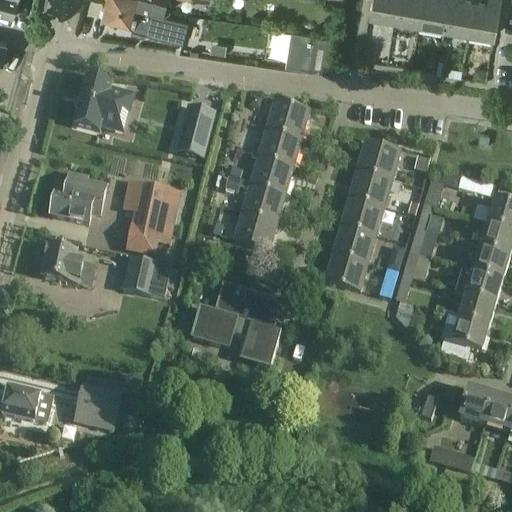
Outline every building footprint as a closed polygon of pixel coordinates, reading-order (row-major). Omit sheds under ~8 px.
[(0,0),(0,13),(14,17),(18,0),(0,0)] [(175,14),(175,17),(162,15),(106,0),(101,19),(133,27),(132,30),(147,34),(148,32),(190,39),(193,16),(175,14)] [(172,5),(168,0),(106,0),(162,15),(170,12),(172,5)] [(394,18),(396,0),(371,0),(369,14),(394,18)] [(419,23),(423,0),(396,0),(394,18),(419,23)] [(443,27),(448,0),(423,0),(419,23),(443,27)] [(469,32),(474,0),(448,0),(443,27),(469,32)] [(494,36),(500,0),(486,0),(487,1),(479,0),(474,0),(469,32),(494,36)] [(293,33),(287,66),(310,70),(316,37),(293,33)] [(86,82),(74,127),(99,134),(100,131),(114,135),(120,113),(129,116),(134,98),(110,92),(111,89),(86,82)] [(300,146),(309,114),(274,104),(265,136),(300,146)] [(182,131),(176,155),(202,162),(209,138),(182,131)] [(291,176),(300,146),(265,136),(256,165),(291,176)] [(392,185),(400,155),(364,145),(356,175),(392,185)] [(283,204),(291,176),(256,165),(250,186),(240,183),(239,189),(248,192),(248,193),(283,204)] [(383,214),(392,185),(356,175),(348,204),(383,214)] [(65,197),(55,195),(50,219),(88,227),(91,215),(100,217),(105,190),(85,186),(87,181),(69,177),(65,197)] [(433,211),(439,190),(429,187),(423,208),(433,211)] [(159,233),(168,194),(141,188),(126,254),(153,260),(156,246),(168,248),(171,235),(159,233)] [(283,204),(248,193),(241,218),(276,228),(283,204)] [(511,234),(511,207),(483,199),(480,210),(490,213),(486,226),(511,234)] [(375,242),(383,214),(348,204),(339,232),(375,242)] [(426,234),(433,211),(423,208),(416,231),(426,234)] [(386,226),(402,227),(403,213),(387,212),(386,226)] [(269,254),(276,228),(241,218),(233,243),(269,254)] [(509,259),(511,249),(511,234),(486,226),(479,250),(509,259)] [(419,258),(426,234),(416,231),(409,255),(419,258)] [(367,271),(375,242),(339,232),(331,260),(367,271)] [(502,283),(509,259),(479,250),(470,248),(467,259),(476,261),(472,273),(502,283)] [(79,290),(84,266),(74,264),(76,255),(49,249),(48,251),(43,250),(41,262),(45,263),(41,281),(79,290)] [(412,282),(419,258),(409,255),(401,279),(412,282)] [(360,295),(367,271),(331,260),(324,285),(360,295)] [(171,272),(129,262),(122,293),(164,303),(171,272)] [(397,276),(400,266),(388,263),(385,272),(397,276)] [(495,307),(502,283),(475,278),(472,275),(461,272),(455,294),(465,298),(495,307)] [(404,307),(412,282),(401,279),(394,304),(404,307)] [(273,332),(282,302),(221,285),(213,313),(198,309),(189,341),(227,352),(232,338),(244,341),(238,364),(271,373),(282,335),(273,332)] [(488,331),(495,307),(465,298),(458,322),(488,331)] [(418,337),(424,313),(414,310),(408,334),(418,337)] [(481,355),(488,331),(458,322),(447,319),(444,329),(455,333),(451,346),(444,344),(440,356),(466,363),(469,352),(481,355)] [(53,400),(39,397),(39,396),(8,389),(1,416),(33,424),(46,427),(53,400)] [(118,412),(121,399),(83,390),(77,414),(79,414),(76,426),(113,434),(118,412)] [(483,428),(491,399),(467,392),(458,421),(483,428)] [(135,416),(138,403),(121,399),(118,412),(125,414),(135,416)] [(507,435),(511,418),(511,404),(491,399),(483,428),(507,435)] [(430,423),(438,403),(427,400),(420,420),(430,423)] [(444,468),(447,459),(448,454),(433,450),(429,464),(435,466),(444,468)] [(469,476),(472,466),(473,462),(448,454),(447,459),(444,468),(448,470),(469,476)] [(494,483),(497,473),(472,466),(469,476),(494,483)] [(511,477),(497,473),(494,483),(511,488),(511,477)]
